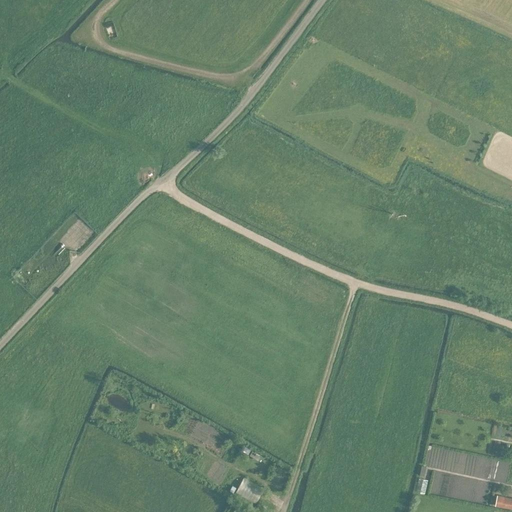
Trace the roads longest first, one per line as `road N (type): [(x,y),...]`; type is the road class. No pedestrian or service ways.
road 1 (unclassified): [(0,344),(140,196),(221,126),(322,0)]
road 2 (track): [(511,324),(336,275),(158,183)]
road 3 (track): [(4,77),(150,160),(158,183)]
road 4 (track): [(354,281),(306,440)]
